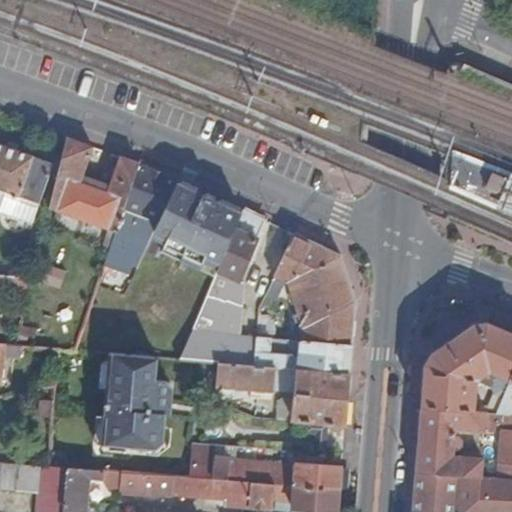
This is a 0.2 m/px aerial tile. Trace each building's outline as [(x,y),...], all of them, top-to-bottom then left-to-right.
[(459,61),(458,65),(452,63),(448,63),(445,64),(443,67),(442,71),(511,97),(511,82),(459,61)] [(3,147),(13,120),(0,115),(0,192),(37,206),(52,166),(3,147)] [(114,234),(137,165),(120,159),(111,188),(108,194),(81,184),(82,178),(92,149),(67,140),(50,210),(108,231),(102,247),(109,249),(114,234)] [(159,223),(175,192),(179,182),(165,176),(156,172),(137,165),(114,234),(131,240),(139,215),(159,223)] [(108,194),(111,188),(82,178),(81,184),(108,194)] [(229,246),(243,212),(210,196),(191,187),(186,197),(175,192),(159,223),(155,232),(169,239),(163,253),(215,278),(229,246)] [(264,224),(264,222),(243,212),(229,246),(215,278),(191,334),(241,338),(245,284),(238,283),(250,255),(261,230),(264,224)] [(270,226),(264,224),(261,230),(250,255),(256,257),(270,226)] [(340,258),(293,236),(275,278),(289,284),(304,329),(303,342),(352,346),(356,302),(340,258)] [(0,290),(29,292),(33,274),(16,273),(16,278),(0,276),(0,290)] [(276,292),(270,289),(265,300),(271,302),(276,292)] [(259,339),(277,340),(277,329),(270,328),(270,320),(260,319),(259,339)] [(424,385),(422,410),(474,414),(476,383),(488,374),(497,377),(493,389),(496,395),(490,409),(481,408),(481,415),(498,415),(511,381),(511,336),(510,335),(502,332),(487,326),(475,326),(441,351),(433,357),(425,368),(424,385)] [(221,364),(256,367),(258,340),(241,338),(191,334),(180,361),(221,364)] [(351,360),(352,346),(303,342),(277,340),(259,339),(258,340),(256,367),(350,374),(351,360)] [(32,361),(33,348),(16,347),(14,347),(13,359),(32,361)] [(56,363),(57,350),(33,348),(32,361),(56,363)] [(163,445),(168,384),(156,382),(157,359),(110,355),(102,448),(153,452),(163,445)] [(347,399),(350,374),(256,367),(221,364),(219,387),(252,390),(252,396),(259,397),(258,400),(273,401),(274,392),(295,393),(295,401),(284,401),(284,404),(280,405),(280,414),(279,414),(277,421),(307,424),(323,425),(345,426),(347,399)] [(511,381),(498,415),(511,416),(511,381)] [(411,433),(420,434),(422,411),(413,410),(411,433)] [(420,434),(416,475),(482,479),(484,461),(477,460),(477,455),(469,455),(469,460),(454,459),(455,452),(461,452),(463,450),(464,441),(460,439),(456,439),(457,433),(496,436),(497,423),(502,423),(498,480),(511,481),(511,416),(498,415),(481,415),(474,414),(422,410),(422,411),(420,434)] [(340,491),(341,469),(225,461),(224,467),(223,482),(340,491)] [(0,463),(0,489),(2,489),(3,487),(15,488),(17,465),(0,463)] [(224,467),(192,464),(191,479),(223,482),(224,467)] [(62,511),(66,470),(47,468),(39,467),(34,511),(62,511)] [(104,473),(66,470),(62,511),(86,511),(90,481),(103,482),(104,473)] [(121,474),(104,473),(103,482),(103,492),(120,494),(121,474)] [(191,479),(121,474),(120,494),(226,501),(226,507),(282,511),(283,502),(292,503),(291,511),(337,511),(340,491),(223,482),(191,479)] [(414,500),(413,511),(511,511),(511,481),(498,480),(482,479),(416,475),(414,500)]
